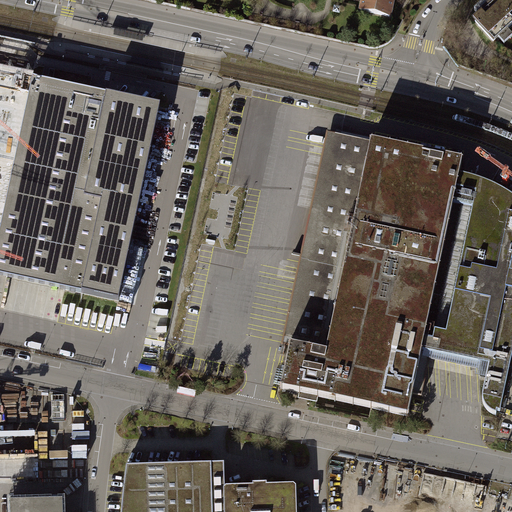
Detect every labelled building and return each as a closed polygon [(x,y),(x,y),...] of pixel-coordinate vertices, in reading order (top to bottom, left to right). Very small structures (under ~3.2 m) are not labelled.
[(363,0),(361,14),(393,21),(397,0),(363,0)] [(511,0),(488,0),(471,16),(493,40),(511,22),(511,0)] [(0,137),(15,66),(0,62),(0,137)] [(117,306),(134,309),(174,114),(110,101),(43,88),(3,282),(64,295),(86,299),(117,306)] [(280,106),(276,119),(293,124),(297,111),(280,106)] [(511,195),(509,194),(488,183),(462,177),(465,164),(365,143),(340,137),(295,345),(285,390),(304,394),(411,417),(425,351),(491,365),(483,406),(487,414),(498,418),(499,409),(506,411),(511,383),(511,195)] [(186,273),(191,281),(207,271),(197,257),(189,262),(193,268),(186,273)] [(52,420),(75,419),(74,402),(67,402),(68,415),(52,416),(52,420)] [(297,511),(297,490),(296,483),(227,486),(227,462),(133,465),(127,510),(126,511),(297,511)] [(424,475),(422,494),(471,501),(474,482),(424,475)] [(12,504),(12,511),(65,511),(65,503),(12,504)]
